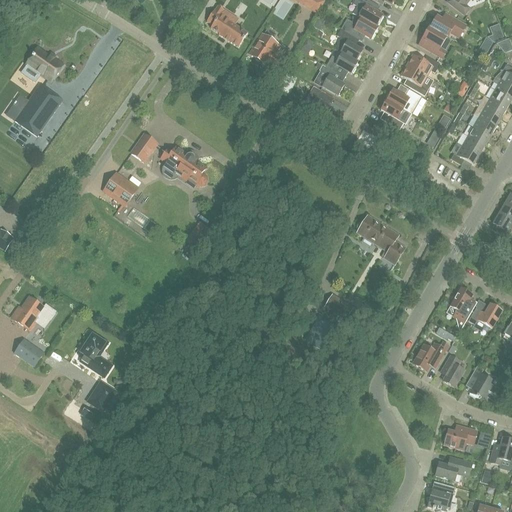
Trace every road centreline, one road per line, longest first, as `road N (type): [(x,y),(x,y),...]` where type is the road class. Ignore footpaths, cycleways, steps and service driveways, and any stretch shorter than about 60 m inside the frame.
road 1 (residential): [(333,158),(74,0)]
road 2 (residential): [(333,158),(422,0)]
road 3 (unclassified): [(394,511),(410,469),(378,403),(387,366)]
road 4 (unclassified): [(511,424),(463,410),(387,366)]
road 5 (residential): [(350,170),(460,241)]
